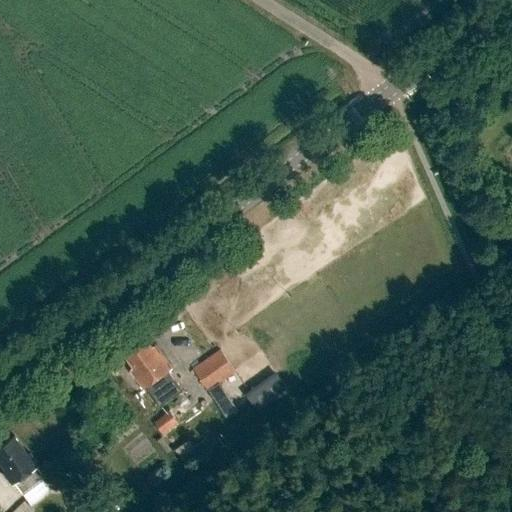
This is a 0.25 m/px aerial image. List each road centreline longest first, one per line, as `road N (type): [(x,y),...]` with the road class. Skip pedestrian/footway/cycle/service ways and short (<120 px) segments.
road 1 (tertiary): [(0,383),(389,92)]
road 2 (residential): [(389,92),(356,60),(259,0)]
road 3 (tertiary): [(389,92),(511,1)]
